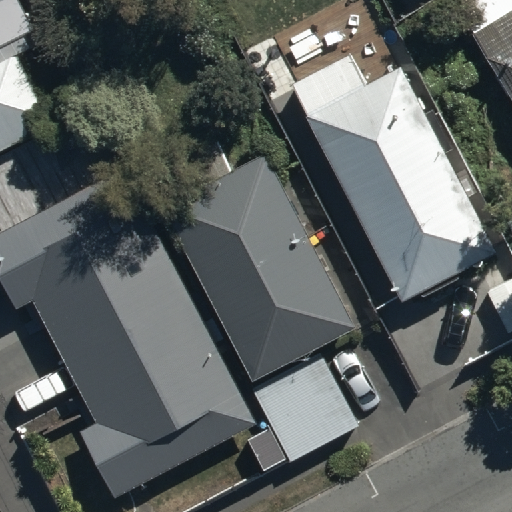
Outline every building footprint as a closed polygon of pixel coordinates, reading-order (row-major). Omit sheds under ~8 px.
[(0,0),(0,143),(50,120),(19,56),(56,38),(41,6),(29,12),(23,0),(0,0)] [(511,0),(456,0),(511,89),(511,0)] [(351,43),(289,74),(398,291),(488,245),(394,59),(366,73),(351,43)] [(266,142),(162,192),(271,419),(247,430),(264,465),(360,420),(318,332),(350,317),(266,142)] [(255,410),(123,157),(0,221),(0,266),(16,296),(31,288),(94,407),(77,416),(113,484),(255,410)]
